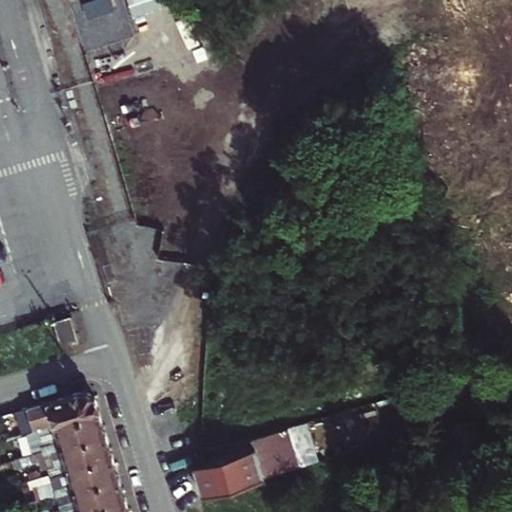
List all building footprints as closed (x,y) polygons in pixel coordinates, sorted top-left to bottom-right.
[(119,106),(105,111),(112,136),(127,132),(119,106)] [(56,319),(62,343),(79,338),(72,315),(56,319)] [(81,390),(15,410),(22,436),(27,435),(100,412),(94,393),(81,390)] [(50,449),(52,455),(64,451),(62,446),(106,434),(100,412),(27,435),(28,439),(40,436),(42,443),(17,450),(20,459),(50,449)] [(301,466),(288,425),(202,449),(206,462),(195,466),(203,494),(301,466)] [(106,434),(62,446),(64,451),(52,455),(50,449),(20,459),(14,461),(16,468),(47,459),(50,467),(31,473),(33,479),(41,477),(50,474),(50,473),(56,471),(58,476),(70,473),(69,468),(112,454),(106,434)] [(77,493),(75,489),(119,476),(112,454),(69,468),(70,473),(58,476),(56,471),(50,473),(50,474),(41,477),(43,486),(53,483),(57,494),(63,492),(64,497),(65,496),(77,493)] [(82,511),(82,510),(125,497),(119,476),(75,489),(77,493),(65,496),(68,506),(50,511),(49,508),(36,511),(82,511)] [(129,511),(125,497),(82,510),(82,511),(129,511)]
